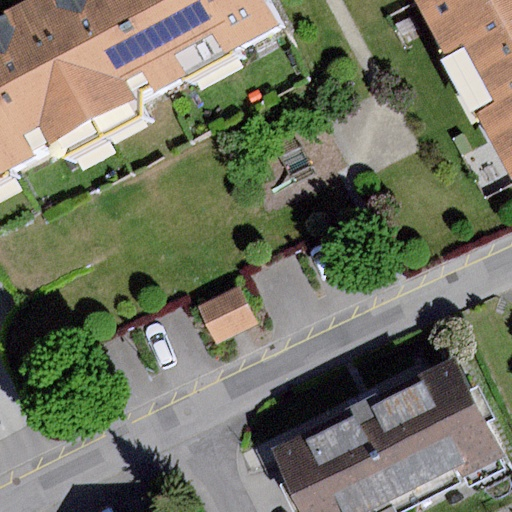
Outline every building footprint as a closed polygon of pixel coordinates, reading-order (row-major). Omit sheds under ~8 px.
[(54,0),(37,9),(103,134),(288,36),(268,0),(54,0)] [(511,0),(416,0),(510,186),(511,185),(511,0)] [(0,188),(103,134),(37,9),(0,28),(0,188)] [(239,289),(200,308),(216,343),(255,325),(239,289)] [(397,511),(506,460),(459,362),(379,401),(374,390),(358,398),(345,404),(350,412),(272,449),(302,511),(397,511)]
